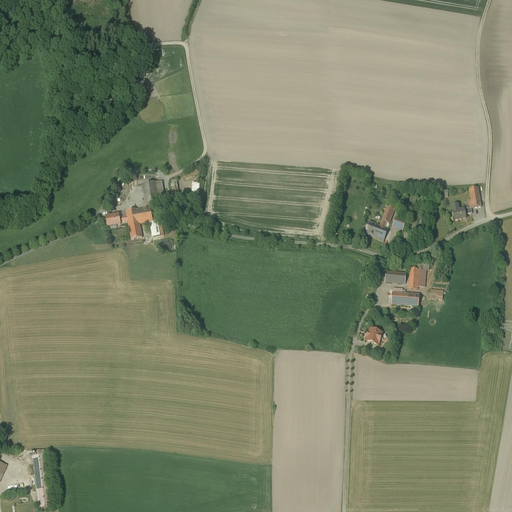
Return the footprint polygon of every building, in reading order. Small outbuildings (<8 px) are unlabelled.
[(139,74),(134,80),(138,83),(143,77),(139,74)] [(194,169),(182,175),(184,180),(197,175),(194,169)] [(162,182),(155,183),(158,201),(165,200),(162,182)] [(155,183),(142,185),(146,205),(159,203),(158,201),(155,183)] [(481,208),(478,189),(469,190),(471,201),(468,202),(469,210),(471,210),(481,208)] [(457,206),(452,207),(453,212),(452,212),(454,222),(466,220),(465,216),(464,211),(464,210),(459,211),(457,206)] [(126,212),(127,217),(128,222),(131,241),(142,239),(140,225),(145,224),(153,223),(150,208),(126,212)] [(382,222),(380,227),(385,229),(386,224),(389,225),(394,212),(387,209),(382,222)] [(128,222),(127,217),(119,218),(119,215),(106,218),(108,227),(116,225),(116,226),(121,225),(120,223),(128,222)] [(396,219),(393,228),(402,231),(406,223),(396,219)] [(153,223),(145,224),(145,226),(151,225),(153,238),(164,236),(161,221),(153,223)] [(369,223),(365,234),(376,238),(375,240),(379,241),(380,240),(384,241),(388,230),(385,229),(380,227),(369,223)] [(163,253),(165,253),(166,253),(168,252),(169,251),(170,250),(170,249),(171,247),(170,245),(170,244),(168,243),(167,242),(166,242),(164,241),(162,242),(161,243),(160,244),(159,245),(159,247),(159,249),(159,250),(160,251),(162,252),(163,253)] [(414,270),(410,270),(408,290),(417,291),(418,287),(419,271),(426,271),(429,271),(429,265),(414,264),(414,270)] [(426,271),(419,271),(418,287),(425,288),(426,271)] [(406,274),(386,273),(385,284),(405,285),(406,274)] [(419,296),(393,294),(392,306),(419,308),(419,301),(419,296)] [(382,334),(371,330),(366,342),(378,346),(380,342),(383,340),(381,337),(382,334)] [(384,351),(376,349),(374,354),(382,357),(384,351)] [(44,455),(33,457),(39,509),(50,507),(44,455)]
